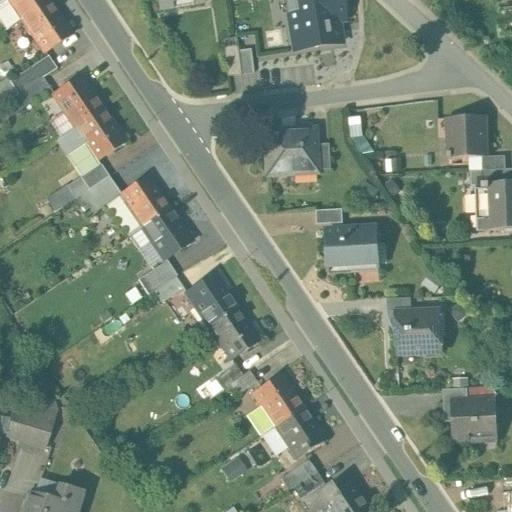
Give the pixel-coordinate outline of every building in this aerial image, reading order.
[(46,0),(6,0),(7,0),(0,4),(0,19),(7,29),(20,21),(48,2),(46,0)] [(156,0),(158,9),(201,2),(201,0),(156,0)] [(284,0),(293,52),(341,44),(338,23),(344,22),(340,0),(284,0)] [(72,35),(49,2),(48,2),(20,21),(43,54),(72,35)] [(237,46),(223,48),(227,77),(241,76),(238,52),(237,46)] [(249,51),(238,52),(241,76),(252,74),(249,51)] [(47,56),(27,70),(36,83),(42,79),(56,70),(47,56)] [(27,70),(9,82),(18,95),(36,83),(27,70)] [(80,76),(52,95),(74,128),(74,129),(103,110),(80,76)] [(18,95),(7,103),(15,114),(50,90),(42,79),(36,83),(18,95)] [(103,110),(74,129),(74,128),(57,140),(82,177),(100,165),(98,161),(125,143),(103,110)] [(485,119),(445,120),(445,122),(452,122),(452,138),(446,139),(447,160),(481,159),(487,159),(485,119)] [(313,131),(265,133),(267,175),(314,173),(314,171),(313,145),(313,131)] [(327,145),(313,145),(314,171),(328,170),(327,145)] [(487,159),(481,159),(481,172),(505,171),(504,158),(487,159)] [(82,177),(80,178),(82,181),(89,191),(108,178),(109,178),(100,165),(82,177)] [(481,172),(470,173),(470,188),(474,188),(482,187),(482,186),(505,185),(505,171),(481,172)] [(170,209),(148,177),(122,195),(143,227),(170,209)] [(89,191),(73,201),(85,219),(121,196),(108,178),(89,191)] [(82,181),(69,190),(67,187),(46,201),(55,214),(73,201),(89,191),(82,181)] [(511,184),(505,185),(482,186),(482,187),(474,188),(476,232),(511,230),(511,184)] [(170,209),(143,227),(166,261),(193,243),(170,209)] [(340,210),(314,212),(315,226),(341,225),(340,210)] [(375,229),(324,232),(326,273),(377,270),(375,229)] [(167,264),(141,280),(149,293),(175,276),(167,264)] [(215,278),(188,296),(209,328),(236,309),(215,278)] [(174,279),(150,295),(158,306),(182,291),(174,279)] [(410,299),(386,301),(386,316),(394,316),(394,313),(411,313),(410,299)] [(259,343),(236,309),(209,328),(231,361),(259,343)] [(411,313),(394,313),(394,316),(396,315),(397,333),(395,333),(396,355),(442,354),(441,331),(436,332),(435,313),(440,313),(440,312),(411,313)] [(232,365),(212,379),(220,390),(240,376),(232,365)] [(248,373),(215,395),(223,407),(256,385),(248,373)] [(303,409),(282,377),(254,396),(276,427),(303,409)] [(467,389),(442,390),(443,405),(450,405),(450,404),(467,403),(467,389)] [(467,403),(450,404),(450,405),(452,441),(497,439),(495,402),(467,403)] [(55,411),(32,403),(28,415),(51,423),(55,411)] [(303,409),(276,427),(298,461),(325,442),(303,409)] [(28,415),(10,410),(8,418),(2,435),(20,441),(28,415)] [(51,423),(28,415),(20,441),(43,448),(51,423)] [(231,480),(246,469),(237,457),(222,468),(231,480)] [(309,460),(280,479),(288,491),(293,488),(317,472),(309,460)] [(317,472),(293,488),(301,499),(324,483),(317,472)] [(364,511),(370,508),(348,474),(319,493),(329,508),(323,511),(364,511)] [(511,479),(502,479),(503,495),(511,494),(511,493),(511,492),(511,479)] [(54,502),(28,494),(22,511),(76,511),(82,494),(59,487),(54,502)]
